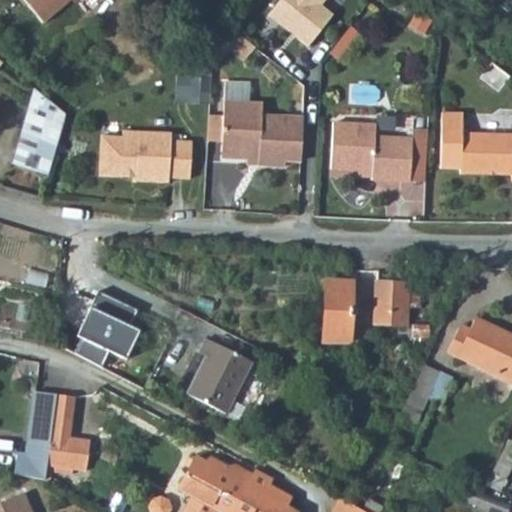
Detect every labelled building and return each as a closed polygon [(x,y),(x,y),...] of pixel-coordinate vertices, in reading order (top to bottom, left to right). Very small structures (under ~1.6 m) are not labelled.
[(20,0),(43,26),(70,3),(72,0),(20,0)] [(75,8),(83,0),(72,0),(70,3),(75,8)] [(281,0),(268,17),(309,47),(336,15),(324,6),(328,0),(281,0)] [(418,11),(410,25),(425,35),(434,20),(418,11)] [(236,30),(213,54),(223,63),(231,54),(244,63),(257,48),(236,30)] [(270,63),(261,72),(273,84),(283,74),(270,63)] [(211,101),(212,76),(192,76),(193,100),(211,101)] [(295,89),(296,102),(304,103),(304,87),(298,83),(295,89)] [(16,164),(52,175),(68,113),(35,89),(16,164)] [(244,117),(245,100),(227,99),(226,116),(244,117)] [(304,115),(265,113),(266,101),(245,100),(244,117),(226,116),(224,154),(250,156),(262,156),(261,163),(286,164),(287,157),(301,158),(304,115)] [(414,124),(374,122),(374,110),(334,108),(330,164),(330,165),(357,167),(372,167),(371,174),(371,177),(411,179),(414,124)] [(446,111),(444,166),(463,167),(463,171),(511,173),(511,133),(467,131),(468,112),(446,111)] [(173,130),(124,127),(123,133),(105,132),(103,171),(139,173),(138,179),(170,181),(170,175),(192,176),(194,138),(172,137),(173,130)] [(350,281),(323,281),(322,341),(347,343),(350,281)] [(405,284),(374,282),(373,323),(404,323),(405,284)] [(146,308),(100,288),(79,331),(83,332),(75,349),(103,362),(110,343),(128,350),(146,308)] [(511,338),(475,320),(470,330),(468,335),(457,330),(447,352),(511,383),(511,338)] [(461,325),(457,330),(468,335),(470,330),(461,325)] [(259,370),(213,344),(205,359),(212,364),(193,399),(231,420),(259,370)] [(367,374),(354,368),(342,393),(356,399),(367,374)] [(418,371),(396,420),(409,427),(432,378),(418,371)] [(33,391),(26,453),(19,452),(17,473),(48,480),(49,469),(56,394),(33,391)] [(77,396),(56,394),(49,469),(73,472),(88,468),(91,440),(72,437),(77,396)] [(484,486),(497,491),(511,458),(511,441),(506,439),(484,486)] [(210,509),(215,511),(228,511),(244,485),(249,477),(233,469),(229,476),(223,473),(225,467),(209,458),(205,463),(195,457),(175,490),(188,497),(210,509)] [(231,467),(225,467),(223,473),(229,476),(233,469),(231,467)] [(249,477),(228,511),(303,511),(304,511),(292,506),(295,494),(253,468),(249,477)] [(488,511),(508,511),(511,502),(511,499),(486,489),(478,509),(488,511)] [(31,511),(23,490),(0,498),(0,511),(31,511)] [(370,511),(364,508),(340,495),(330,511),(370,511)] [(208,511),(210,509),(188,497),(184,507),(184,511),(208,511)] [(369,498),(364,508),(370,511),(381,511),(385,507),(369,498)]
